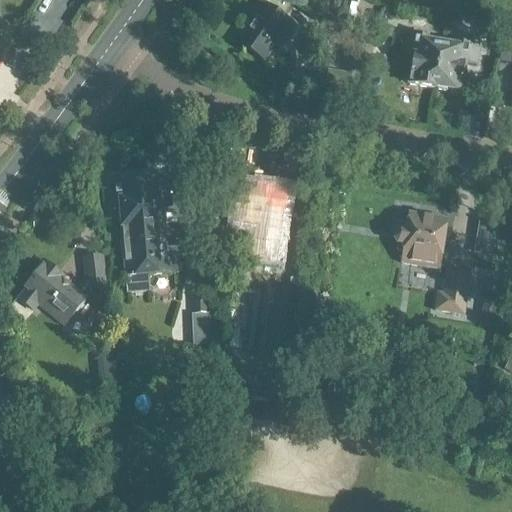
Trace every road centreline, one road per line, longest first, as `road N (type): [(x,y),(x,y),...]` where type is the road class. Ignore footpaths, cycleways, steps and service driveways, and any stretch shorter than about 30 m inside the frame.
road 1 (residential): [(106,50),(207,104),(511,166)]
road 2 (secondary): [(0,190),(106,50)]
